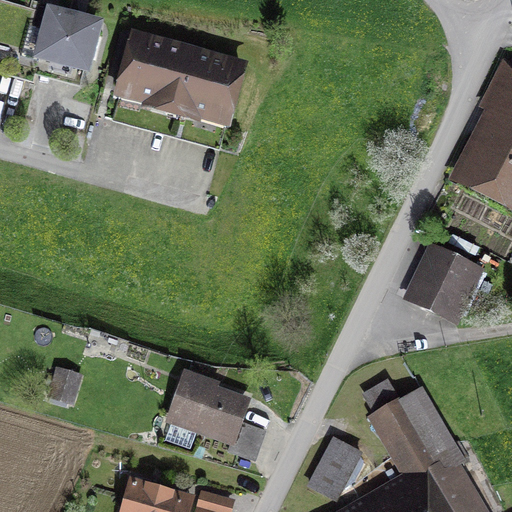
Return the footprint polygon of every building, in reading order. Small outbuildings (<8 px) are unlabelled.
[(98,26),(0,2),(0,57),(85,80),(98,26)] [(250,72),(140,41),(123,102),(233,133),(250,72)] [(511,71),(454,180),(511,209),(511,71)] [(480,271),(432,250),(408,302),(456,323),(480,271)] [(81,381),(58,376),(51,404),(74,409),(81,381)] [(235,449),(250,407),(220,396),(222,390),(188,378),(172,427),(235,449)] [(374,422),(401,407),(390,385),(362,399),(374,422)] [(486,511),(422,396),(401,407),(374,422),(407,484),(355,511),(486,511)] [(362,458),(334,444),(309,491),(336,506),(362,458)] [(191,511),(194,502),(133,486),(126,511),(191,511)] [(194,502),(191,511),(232,511),(234,507),(196,496),(194,502)]
